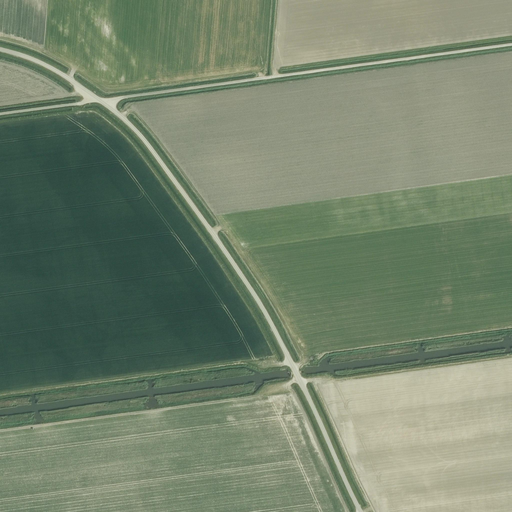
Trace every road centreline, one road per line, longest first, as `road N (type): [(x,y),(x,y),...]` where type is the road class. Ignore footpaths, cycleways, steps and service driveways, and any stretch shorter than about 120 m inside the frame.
road 1 (unclassified): [(361,511),(259,303),(156,155),(83,88),(0,49)]
road 2 (track): [(511,44),(106,104)]
road 3 (track): [(305,361),(239,247),(168,148),(132,109),(121,117)]
road 4 (track): [(511,323),(332,348),(293,367)]
